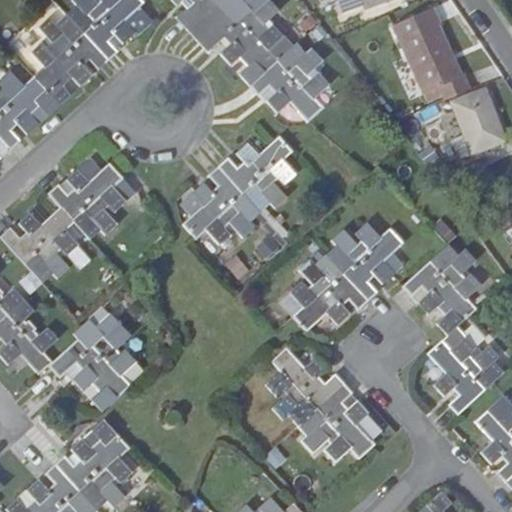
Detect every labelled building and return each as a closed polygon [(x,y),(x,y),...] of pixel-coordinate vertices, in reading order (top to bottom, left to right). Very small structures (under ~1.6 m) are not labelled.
[(119,31),(118,30),(138,12),(127,0),(84,0),(80,4),(76,0),(58,0),(62,4),(51,13),(42,22),(37,17),(27,27),(37,40),(32,46),(27,41),(17,49),(29,65),(20,72),(8,83),(0,73),(0,141),(5,137),(0,132),(0,120),(1,119),(10,131),(24,119),(18,112),(27,105),(32,111),(45,100),(56,90),(49,83),(59,74),(66,81),(77,71),(66,59),(74,52),(86,65),(93,58),(104,48),(102,45),(93,34),(101,28),(110,38),(119,31)] [(256,114),(268,104),(288,124),(302,111),(294,100),(309,86),(300,76),(293,81),(285,72),(297,62),(288,53),(284,55),(274,43),(258,60),(252,50),(265,36),(253,26),(247,29),(241,22),(254,10),(245,0),(152,0),(157,5),(162,0),(174,0),(176,2),(158,20),(168,29),(177,41),(189,54),(207,37),(214,45),(202,56),(211,67),(220,61),(226,69),(221,76),(229,85),(239,98),(253,86),(262,96),(249,106),(256,114)] [(419,0),(417,0),(377,19),(405,82),(411,95),(426,89),(430,98),(458,86),(451,70),(448,72),(442,57),(423,17),(427,15),(419,0)] [(101,28),(93,34),(102,45),(110,38),(101,28)] [(476,84),(444,98),(459,131),(467,149),(499,136),(476,84)] [(459,131),(447,136),(454,155),(467,149),(459,131)] [(164,206),(174,216),(166,224),(182,241),(191,232),(204,245),(215,233),(209,228),(215,223),(227,236),(237,226),(234,222),(242,214),(254,203),(258,207),(268,197),(257,186),(261,182),(266,187),(280,173),(267,161),(275,153),(259,136),(242,153),(231,142),(219,154),(229,164),(221,172),(209,161),(192,178),(202,189),(196,195),(185,184),(164,206)] [(0,228),(0,250),(27,282),(39,272),(44,278),(56,268),(41,252),(49,245),(55,252),(65,243),(52,229),(61,222),(76,238),(87,228),(94,233),(103,225),(91,210),(100,203),(104,209),(117,199),(104,185),(111,177),(97,162),(79,178),(67,166),(57,174),(68,186),(59,195),(48,184),(38,195),(46,205),(28,221),(18,210),(7,221),(16,232),(9,238),(0,228)] [(386,279),(378,269),(395,254),(381,238),(371,246),(358,230),(348,239),(354,246),(348,252),(335,238),(323,248),(327,253),(317,262),(306,272),(302,267),(292,276),(304,291),(299,297),(294,291),(281,299),(294,313),(287,322),(298,337),(321,321),(329,330),(339,322),(332,311),(338,305),(348,314),(355,309),(368,298),(360,286),(366,279),(374,289),(386,279)] [(457,261),(450,265),(440,256),(397,296),(405,307),(419,295),(426,303),(415,314),(422,324),(430,317),(439,327),(432,334),(439,342),(465,318),(458,310),(471,296),(462,286),(456,292),(449,283),(464,267),(457,261)] [(85,397),(93,409),(121,385),(110,373),(125,359),(116,348),(113,352),(104,345),(114,334),(96,314),(88,324),(79,317),(65,327),(70,333),(41,359),(35,348),(45,336),(39,329),(31,336),(15,317),(21,311),(11,297),(1,287),(0,288),(0,360),(9,353),(28,372),(37,365),(47,374),(65,358),(73,367),(63,378),(72,389),(80,382),(90,392),(85,397)] [(426,303),(419,295),(405,307),(415,314),(426,303)] [(450,405),(440,416),(447,424),(493,380),(486,373),(490,369),(481,358),(469,368),(460,360),(466,355),(457,345),(443,358),(434,349),(420,363),(435,380),(426,389),(437,402),(443,397),(450,405)] [(341,457),(348,466),(364,451),(348,432),(357,421),(350,411),(343,417),(336,409),(342,404),(333,392),(327,385),(316,395),(307,385),(317,375),(308,365),(295,373),(278,354),(263,371),(269,380),(262,386),(278,403),(264,416),(273,427),(279,422),(288,433),(297,443),(294,448),(307,462),(320,450),(323,454),(320,459),(328,469),(341,457)] [(350,411),(342,404),(336,409),(343,417),(350,411)] [(511,438),(509,435),(511,431),(511,425),(503,416),(489,427),(482,421),(469,434),(482,450),(474,459),(483,469),(491,460),(500,470),(489,479),(497,491),(507,500),(511,495),(511,438)] [(14,501),(8,496),(0,504),(0,508),(3,511),(79,511),(87,506),(100,496),(105,502),(114,495),(102,481),(110,474),(114,479),(122,471),(110,458),(121,448),(93,418),(81,428),(88,436),(81,442),(73,435),(59,448),(70,459),(64,465),(53,454),(45,461),(36,470),(45,480),(39,487),(29,477),(16,489),(22,495),(14,501)] [(88,436),(81,428),(73,435),(81,442),(88,436)]
